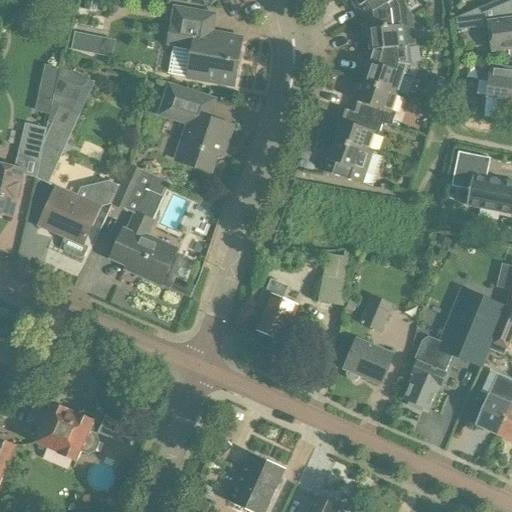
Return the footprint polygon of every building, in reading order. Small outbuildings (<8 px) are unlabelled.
[(356,0),(360,6),(356,8),(362,19),(393,0),(356,0)] [(405,4),(402,0),(393,0),(362,19),(364,31),(368,31),(370,50),(405,47),(405,46),(403,27),(408,27),(405,4)] [(511,0),(500,0),(456,19),(458,31),(490,26),(493,51),(511,48),(511,0)] [(189,78),(194,79),(234,86),(235,82),(238,79),(240,70),(237,67),(242,39),(213,34),(216,15),(175,7),(168,45),(193,50),(189,78)] [(75,34),(72,50),(92,54),(95,38),(75,34)] [(364,84),(397,95),(404,75),(409,76),(412,66),(410,46),(405,46),(405,47),(370,50),(366,63),(371,64),(364,84)] [(61,68),(45,64),(41,80),(57,83),(61,68)] [(511,113),(511,69),(491,67),(487,98),(500,100),(498,111),(511,113)] [(61,68),(48,130),(42,159),(37,179),(49,184),(64,153),(60,151),(76,114),(73,113),(83,89),(89,87),(91,82),(61,68)] [(446,83),(435,79),(427,101),(438,105),(446,83)] [(169,84),(162,106),(160,115),(188,124),(176,160),(211,172),(217,155),(223,157),(226,146),(232,128),(204,118),(211,98),(169,84)] [(354,100),(350,111),(350,112),(383,123),(383,124),(392,127),(396,114),(391,113),(397,95),(364,84),(359,102),(354,100)] [(341,123),(335,142),(368,153),(368,152),(374,134),(379,135),(383,124),(383,123),(350,112),(350,111),(341,109),(337,121),(341,123)] [(32,126),(25,156),(42,159),(48,130),(32,126)] [(368,153),(335,142),(329,160),(325,159),(320,172),(362,185),(373,153),(368,152),(368,153)] [(469,189),(466,205),(511,214),(511,182),(485,177),(489,158),(458,152),(451,185),(469,189)] [(0,165),(0,215),(13,218),(17,199),(17,198),(16,198),(19,186),(20,186),(26,162),(17,160),(15,169),(0,165)] [(121,186),(113,204),(127,211),(127,210),(136,213),(139,215),(152,221),(169,184),(131,165),(125,177),(121,186)] [(113,204),(121,186),(112,182),(108,189),(88,197),(86,201),(57,188),(40,226),(66,239),(64,242),(66,246),(64,249),(66,253),(80,260),(85,258),(89,248),(84,246),(101,208),(113,204)] [(160,285),(177,250),(176,250),(174,253),(146,240),(154,222),(152,221),(136,213),(135,214),(127,232),(124,230),(111,258),(139,271),(137,275),(160,285)] [(343,308),(353,252),(345,250),(344,258),(327,255),(318,303),(343,308)] [(511,291),(511,284),(511,268),(506,267),(501,289),(511,291)] [(291,343),(298,328),(290,325),(298,306),(282,299),(287,287),(273,281),(268,293),(265,292),(259,305),(266,308),(257,330),(283,341),(283,340),(291,343)] [(511,284),(511,291),(507,307),(484,363),(495,368),(511,327),(511,284)] [(482,367),(484,363),(507,307),(463,289),(438,347),(422,341),(414,361),(418,363),(413,374),(415,375),(405,399),(410,402),(409,405),(422,411),(424,408),(429,410),(439,385),(441,386),(447,374),(446,373),(453,355),(482,367)] [(382,335),(394,305),(372,296),(360,325),(382,335)] [(357,304),(350,301),(345,312),(353,315),(357,304)] [(425,315),(440,322),(447,308),(431,301),(425,315)] [(358,381),(360,376),(380,385),(393,355),(357,340),(344,369),(348,371),(346,376),(348,380),(355,382),(358,381)] [(498,436),(511,405),(499,399),(508,378),(494,371),(484,394),(489,396),(476,426),(498,436)] [(96,452),(100,442),(97,435),(90,432),(94,423),(92,422),(93,420),(91,415),(84,412),(79,414),(78,416),(52,405),(53,403),(51,398),(44,395),(39,397),(38,399),(37,398),(33,409),(27,423),(42,429),(36,444),(78,462),(82,452),(89,455),(96,452)] [(511,405),(498,436),(511,441),(511,405)] [(0,485),(16,448),(0,440),(0,485)] [(251,511),(266,511),(285,470),(251,455),(230,502),(251,511)] [(338,511),(340,508),(317,498),(310,511),(338,511)]
